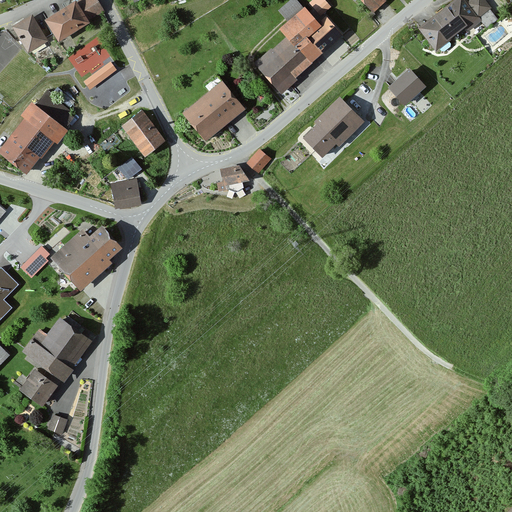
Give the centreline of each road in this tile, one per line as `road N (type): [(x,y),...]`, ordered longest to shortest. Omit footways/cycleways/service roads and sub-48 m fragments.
road 1 (tertiary): [(136,222),(111,319),(92,450),(72,511)]
road 2 (tertiary): [(422,0),(238,155),(186,172)]
road 3 (residential): [(186,172),(103,0)]
road 4 (tertiary): [(0,177),(136,222)]
